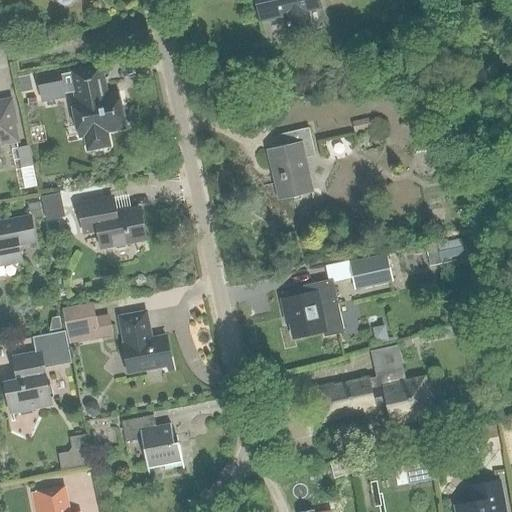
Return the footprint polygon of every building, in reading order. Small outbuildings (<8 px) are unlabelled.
[(256,0),(261,20),(285,15),(290,35),(311,30),(307,10),(320,7),(318,0),(256,0)] [(511,26),(511,10),(499,14),(503,29),(511,26)] [(60,72),(37,77),(42,102),(43,102),(43,100),(63,96),(64,98),(65,97),(64,94),(73,93),(75,92),(77,101),(74,101),(77,120),(81,119),(84,134),(80,135),(80,136),(86,135),(88,145),(96,146),(100,145),(107,141),(105,131),(108,131),(124,128),(120,107),(122,107),(119,92),(106,95),(104,85),(101,69),(102,69),(102,67),(71,73),(60,75),(60,72)] [(0,143),(17,141),(14,124),(15,124),(11,100),(0,101),(0,143)] [(352,122),(354,133),(370,130),(368,120),(352,122)] [(266,150),(278,201),(315,192),(307,158),(316,156),(310,128),(278,135),(280,146),(266,150)] [(29,146),(17,149),(21,168),(33,166),(29,146)] [(449,152),(444,149),(438,150),(434,156),(436,164),(442,167),(448,166),(451,160),(449,152)] [(58,194),(42,197),(47,222),(63,219),(58,194)] [(113,246),(117,249),(125,248),(128,243),(144,240),(146,250),(147,250),(139,208),(115,213),(112,197),(79,204),(85,233),(98,231),(102,248),(113,246)] [(41,210),(39,199),(27,202),(29,213),(41,210)] [(0,276),(5,276),(3,264),(21,260),(18,245),(35,242),(30,216),(0,222),(0,223),(2,234),(0,234),(0,276)] [(62,234),(59,222),(46,225),(49,237),(62,234)] [(465,254),(461,238),(436,244),(440,260),(465,254)] [(387,255),(350,263),(356,290),(393,281),(387,255)] [(284,314),(288,313),(294,339),(323,332),(324,337),(344,333),(332,279),(303,286),(305,294),(281,299),(284,314)] [(90,329),(85,306),(63,310),(67,334),(90,329)] [(127,344),(123,345),(128,373),(170,365),(171,369),(168,369),(168,370),(172,370),(166,337),(150,340),(148,329),(149,328),(146,312),(120,317),(123,333),(124,333),(127,344)] [(52,319),(50,331),(62,329),(59,317),(52,319)] [(17,380),(5,382),(12,421),(13,421),(12,413),(51,406),(42,361),(70,356),(65,331),(34,337),(37,353),(13,357),(17,380)] [(511,331),(503,333),(505,347),(511,345),(511,331)] [(321,400),(318,401),(320,410),(323,409),(325,422),(388,408),(392,425),(436,416),(434,406),(431,406),(425,377),(400,383),(398,374),(403,373),(398,346),(372,352),(377,377),(377,379),(381,378),(383,387),(371,390),(369,379),(334,386),(333,384),(318,388),(321,400)] [(100,407),(93,402),(88,403),(85,407),(86,412),(92,417),(97,417),(100,412),(100,407)] [(165,469),(182,466),(183,470),(184,469),(179,442),(174,443),(171,425),(156,428),(154,415),(121,422),(125,442),(142,439),(149,476),(150,476),(148,467),(164,464),(165,469)] [(501,450),(496,424),(467,430),(471,455),(501,450)] [(70,455),(73,468),(91,465),(87,448),(74,451),(70,455)] [(346,458),(351,474),(364,470),(359,453),(346,458)] [(430,458),(404,463),(408,485),(434,480),(430,458)] [(455,505),(456,511),(505,511),(499,481),(470,486),(473,502),(455,505)] [(68,511),(64,488),(33,494),(36,511),(68,511)]
